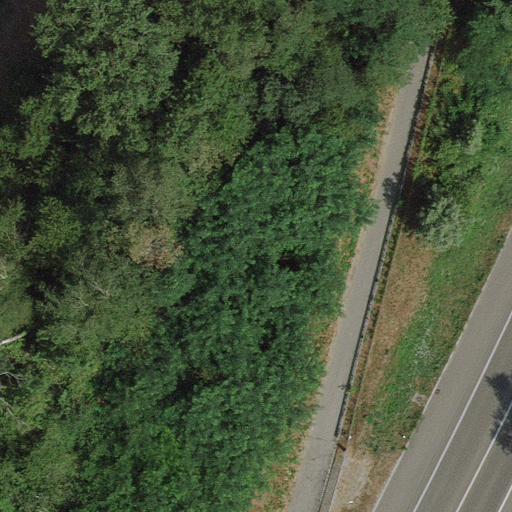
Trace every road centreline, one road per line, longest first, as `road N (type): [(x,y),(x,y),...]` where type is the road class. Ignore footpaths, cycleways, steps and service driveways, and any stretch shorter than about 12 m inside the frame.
road 1 (track): [(296,511),(439,0)]
road 2 (trunk): [(455,511),(511,400)]
